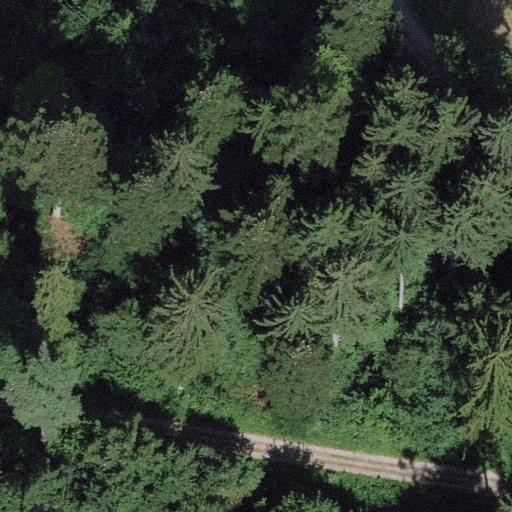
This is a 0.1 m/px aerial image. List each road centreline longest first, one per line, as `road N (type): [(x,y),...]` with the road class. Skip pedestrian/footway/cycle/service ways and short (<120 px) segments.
road 1 (track): [(511,485),(0,406)]
road 2 (track): [(374,0),(388,39),(440,100),(511,152)]
